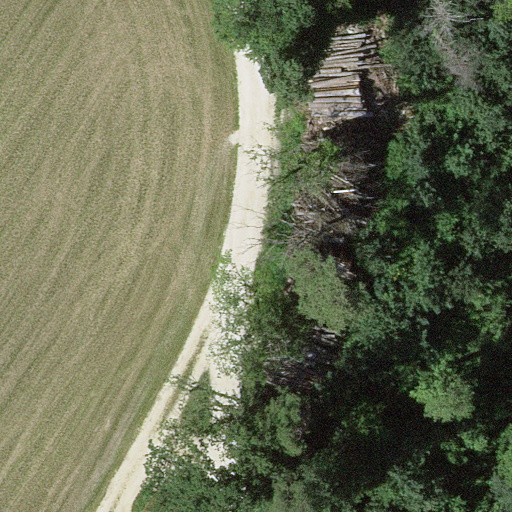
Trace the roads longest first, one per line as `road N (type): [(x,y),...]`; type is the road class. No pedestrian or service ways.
road 1 (track): [(233,511),(225,467),(256,0)]
road 2 (track): [(111,511),(245,255)]
